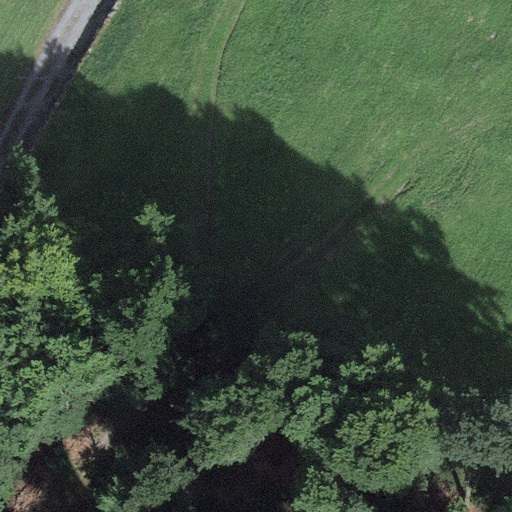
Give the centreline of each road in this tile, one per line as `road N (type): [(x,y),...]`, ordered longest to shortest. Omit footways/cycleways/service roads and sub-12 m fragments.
road 1 (track): [(66,511),(149,380),(258,280),(412,165)]
road 2 (track): [(149,380),(187,273),(192,133),(211,50),(235,0)]
road 3 (track): [(0,158),(89,0)]
